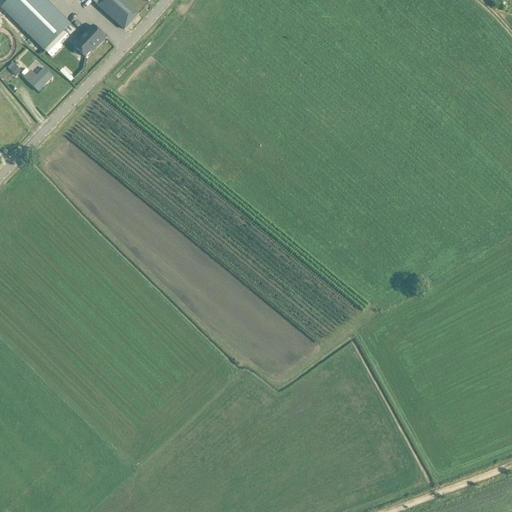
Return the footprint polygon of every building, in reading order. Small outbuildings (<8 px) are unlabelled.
[(44,0),(9,0),(1,8),(44,51),(64,31),(57,24),(63,18),(44,0)] [(90,0),(124,30),(138,15),(122,0),(90,0)] [(93,26),(79,40),(80,41),(75,47),(85,58),(95,47),(97,48),(106,39),(93,26)] [(64,32),(45,51),(48,54),(67,35),(64,32)] [(16,77),(21,71),(12,63),(7,68),(16,77)] [(31,71),(24,78),(39,92),(53,78),(44,69),(36,77),(31,71)]
